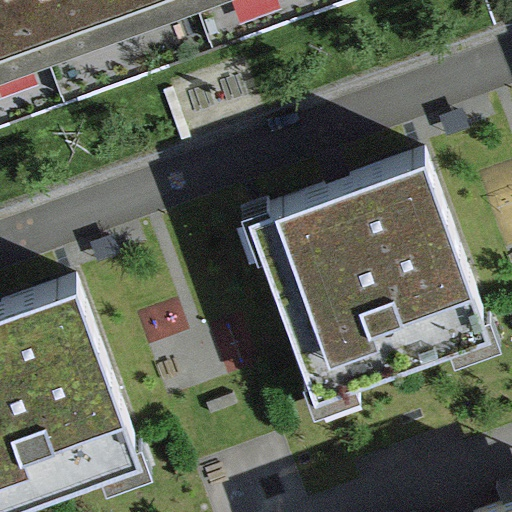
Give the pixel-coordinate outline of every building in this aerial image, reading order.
[(0,0),(0,95),(215,18),(208,0),(0,0)] [(266,0),(208,0),(215,18),(266,0)] [(249,55),(180,77),(198,129),(266,107),(249,55)] [(426,135),(253,201),(314,381),(493,316),(426,135)] [(511,168),(494,172),(504,221),(511,219),(511,168)] [(80,262),(0,290),(0,493),(143,443),(80,262)] [(511,511),(511,488),(449,511),(511,511)]
